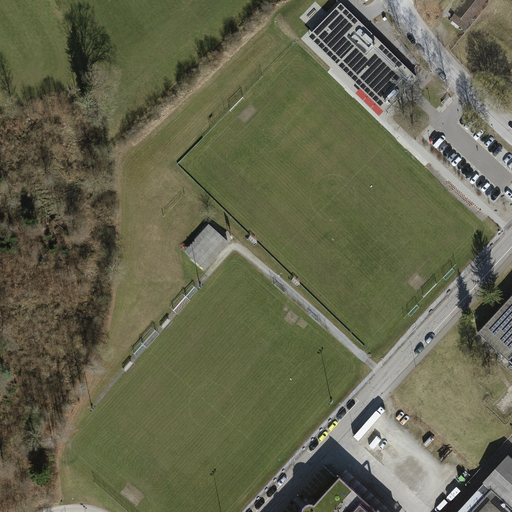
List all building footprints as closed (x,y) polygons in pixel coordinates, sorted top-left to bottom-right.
[(461,29),(483,0),(463,0),(449,19),(461,29)] [(466,191),(498,221),(511,206),(511,192),(492,173),(500,164),(464,129),(437,158),(446,167),(440,173),(463,194),(466,191)] [(230,245),(209,226),(185,251),(205,271),(230,245)] [(511,296),(477,334),(495,349),(509,362),(511,359),(511,296)] [(511,511),(511,456),(510,454),(456,511),(511,511)] [(376,511),(341,480),(315,508),(306,508),(302,511),(376,511)]
